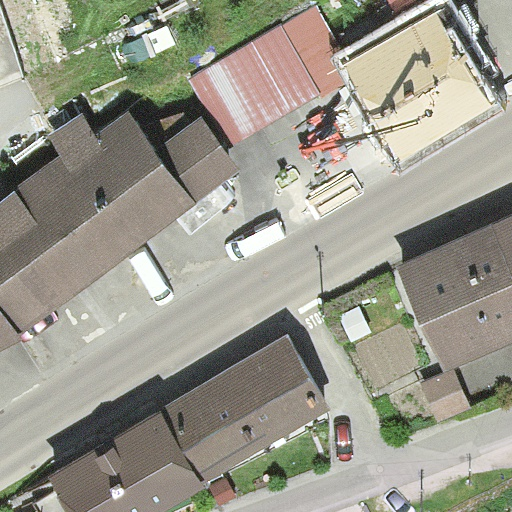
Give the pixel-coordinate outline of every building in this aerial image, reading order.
[(24,0),(0,0),(0,87),(49,71),(24,0)] [(437,0),(428,0),(345,48),(358,72),(402,148),(493,96),(437,0)] [(231,145),(358,72),(345,48),(321,7),(194,80),(231,145)] [(0,295),(27,330),(200,198),(159,146),(126,103),(0,200),(0,295)] [(159,146),(200,198),(244,168),(207,114),(159,146)] [(511,212),(396,263),(443,369),(511,338),(511,212)] [(0,341),(27,330),(0,295),(0,341)] [(333,411),(289,335),(162,401),(202,475),(209,484),(333,411)] [(162,401),(44,461),(74,511),(128,511),(202,475),(162,401)]
